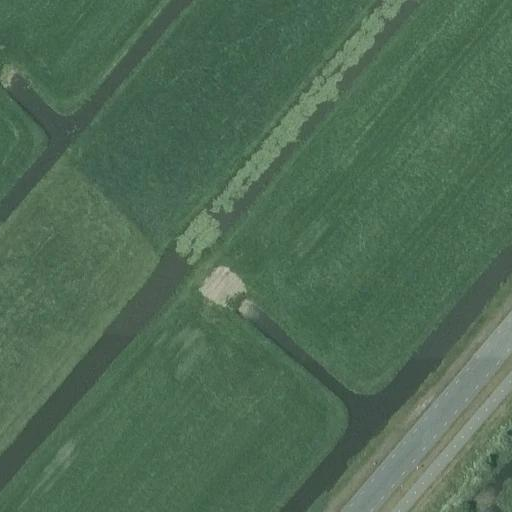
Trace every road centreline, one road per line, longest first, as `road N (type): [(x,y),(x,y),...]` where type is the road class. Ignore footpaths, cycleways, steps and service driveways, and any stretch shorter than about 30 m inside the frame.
road 1 (secondary): [(511,332),(358,511)]
road 2 (unknown): [(415,511),(511,399)]
